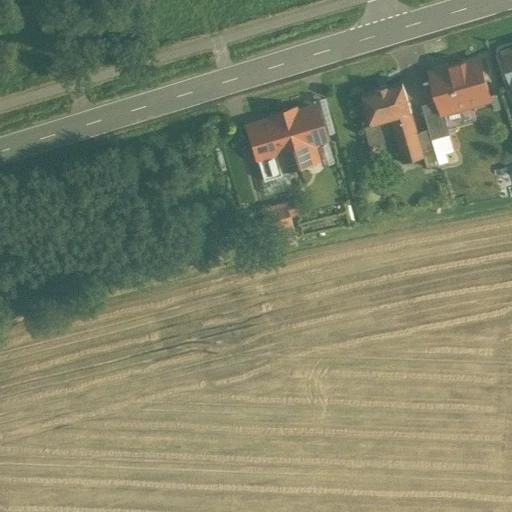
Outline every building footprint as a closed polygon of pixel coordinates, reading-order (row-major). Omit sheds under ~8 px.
[(511,49),(502,52),(511,87),(511,49)] [(479,59),(430,73),(438,100),(442,112),(443,112),(471,103),(472,106),(490,101),(489,98),(490,98),(479,59)] [(402,81),(362,93),(363,94),(355,97),(364,127),(390,119),(411,113),(402,81)] [(438,100),(421,105),(431,139),(450,134),(443,112),(442,112),(438,100)] [(313,106),(247,126),(256,159),(273,154),(278,171),(316,159),(313,146),(315,142),(323,139),(313,106)] [(411,113),(390,119),(403,163),(424,156),(411,113)] [(290,201),(260,210),(267,233),(291,226),(288,215),(294,213),(290,201)]
